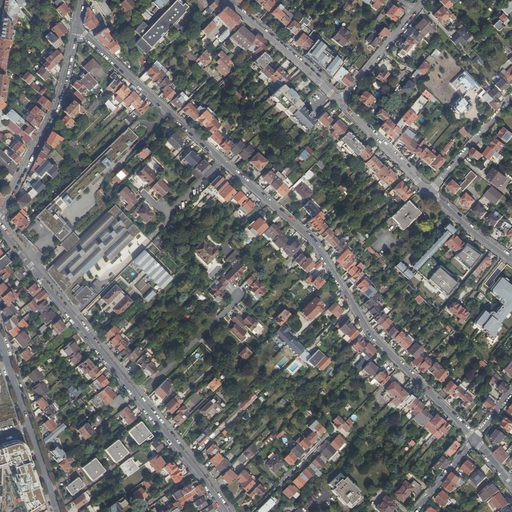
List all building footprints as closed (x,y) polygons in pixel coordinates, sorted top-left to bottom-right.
[(4,0),(4,4),(7,5),(15,14),(20,9),(18,7),(12,0),(4,0)] [(102,0),(95,0),(95,1),(106,18),(111,14),(102,0)] [(127,13),(134,6),(127,0),(124,0),(122,3),(120,4),(125,9),(124,10),(126,13),(127,13)] [(188,7),(180,0),(176,0),(149,28),(142,22),(134,30),(141,37),(135,43),(145,53),(148,51),(147,50),(160,37),(159,36),(162,33),(164,35),(186,13),(184,11),(188,7)] [(221,4),(216,0),(214,2),(211,5),(209,7),(210,8),(206,11),(210,15),(214,10),(221,4)] [(251,13),(254,15),(257,11),(267,0),(254,0),(255,0),(259,4),(251,13)] [(265,9),(267,11),(274,3),(271,0),(270,1),(268,0),(267,0),(257,11),(260,14),(265,9)] [(371,0),(371,1),(369,4),(376,9),(382,1),(381,0),(371,0)] [(446,0),(439,0),(438,1),(445,8),(446,9),(451,4),(446,0)] [(504,13),(506,15),(511,10),(511,9),(511,0),(509,0),(505,4),(500,8),(503,12),(504,13)] [(62,17),(70,10),(63,2),(61,5),(60,4),(58,5),(59,6),(55,9),(62,17)] [(346,2),(342,7),(346,10),(348,8),(350,9),(352,6),(346,2)] [(4,4),(3,11),(6,11),(10,16),(12,14),(14,18),(17,16),(15,14),(7,5),(4,4)] [(225,7),(221,4),(214,10),(215,11),(213,13),(214,13),(212,15),(215,17),(225,7)] [(271,13),(279,21),(284,15),(288,12),(279,4),(271,13)] [(400,12),(392,6),(385,14),(393,21),(396,17),(396,16),(400,12)] [(94,28),(98,34),(108,26),(104,21),(99,24),(88,8),(87,7),(83,25),(90,30),(94,28)] [(238,18),(225,7),(215,17),(212,19),(215,22),(218,19),(218,20),(218,21),(219,22),(220,21),(227,29),(238,18)] [(446,9),(445,8),(444,10),(441,7),(432,16),(440,24),(444,20),(445,20),(447,19),(446,18),(448,16),(451,20),(454,17),(446,9)] [(3,11),(2,18),(5,18),(9,23),(11,21),(14,25),(16,23),(10,16),(6,11),(3,11)] [(141,15),(148,20),(151,17),(145,11),(141,15)] [(129,25),(134,20),(127,13),(126,13),(122,18),(129,25)] [(279,21),(284,26),(291,18),(287,14),(285,16),(284,15),(279,21)] [(508,21),(502,14),(498,17),(496,19),(498,20),(492,25),(498,31),(501,27),(502,27),(503,26),(503,25),(508,21)] [(303,23),(306,26),(310,22),(303,16),(302,17),(302,19),(301,20),(303,22),(303,23)] [(2,18),(0,28),(0,38),(9,40),(11,40),(12,41),(13,40),(14,40),(14,39),(14,38),(14,37),(13,37),(13,36),(13,35),(12,34),(13,30),(11,27),(9,27),(9,25),(12,25),(9,23),(5,18),(2,18)] [(244,23),(238,18),(227,29),(218,38),(221,41),(229,34),(229,32),(231,30),(234,30),(235,32),(241,25),(244,23)] [(413,29),(414,30),(421,37),(427,31),(429,33),(434,29),(423,18),(413,29)] [(69,31),(70,26),(63,19),(60,22),(69,31)] [(266,25),(270,29),(275,23),(271,20),(266,25)] [(286,42),(289,45),(306,26),(303,23),(303,22),(301,20),(297,24),(293,20),(292,21),(291,20),(287,25),(288,26),(286,28),(294,35),(291,38),(289,40),(286,42)] [(213,23),(211,21),(207,25),(203,29),(201,31),(206,35),(215,26),(213,23)] [(67,31),(59,22),(51,29),(58,38),(67,31)] [(469,41),(473,37),(460,24),(457,27),(460,30),(453,36),(458,41),(461,39),(462,38),(464,41),(466,39),(468,42),(469,41)] [(248,32),(241,25),(235,32),(228,38),(242,52),(247,47),(249,45),(253,39),(254,38),(251,34),(248,37),(245,35),(248,32)] [(94,37),(104,46),(106,45),(111,41),(105,33),(107,32),(106,30),(109,28),(108,26),(98,34),(94,37)] [(114,31),(117,38),(117,37),(122,32),(117,27),(114,31)] [(341,47),(351,35),(350,35),(351,33),(347,30),(346,31),(341,27),(331,39),(341,47)] [(22,36),(14,28),(14,30),(21,37),(22,36)] [(387,37),(390,33),(382,28),(377,35),(378,36),(376,38),(379,41),(384,34),(387,37)] [(414,30),(406,39),(414,45),(421,37),(414,30)] [(55,49),(60,44),(50,32),(44,37),(55,49)] [(295,42),(300,46),(307,37),(302,33),(295,42)] [(265,40),(257,34),(254,38),(253,39),(249,45),(247,47),(253,53),(262,44),(265,40)] [(369,44),(375,37),(370,34),(365,40),(369,44)] [(458,41),(453,36),(450,39),(455,45),(458,41)] [(307,37),(300,46),(305,51),(312,42),(307,37)] [(379,47),(382,43),(379,41),(376,38),(375,37),(369,44),(369,45),(373,48),(376,44),(379,47)] [(0,62),(3,63),(5,64),(7,66),(8,65),(6,62),(9,40),(0,38),(0,62)] [(317,39),(305,54),(330,78),(333,75),(341,64),(342,63),(317,39)] [(411,46),(416,50),(418,48),(414,45),(406,39),(402,44),(404,45),(403,47),(399,52),(403,55),(404,54),(411,46)] [(111,41),(106,45),(112,53),(114,52),(115,54),(118,52),(117,50),(119,49),(116,44),(115,42),(114,43),(112,40),(111,41)] [(267,48),(262,44),(253,53),(251,55),(255,59),(264,51),(267,48)] [(411,46),(404,54),(409,58),(416,50),(411,46)] [(435,59),(440,53),(435,49),(430,56),(435,59)] [(56,63),(62,57),(56,50),(50,55),(56,63)] [(228,59),(219,50),(216,54),(219,57),(214,61),(217,64),(214,66),(223,75),(227,72),(224,69),(228,65),(225,61),(228,59)] [(272,59),(264,51),(255,59),(254,61),(249,65),(257,73),(258,72),(266,64),(272,59)] [(188,55),(195,61),(197,59),(190,53),(188,55)] [(203,53),(198,58),(205,65),(210,60),(208,58),(203,53)] [(59,71),(60,67),(56,63),(50,55),(44,59),(46,61),(52,67),(54,65),(59,71)] [(422,75),(435,59),(430,56),(428,55),(416,70),(417,71),(422,75)] [(471,62),(472,64),(480,58),(478,56),(475,59),(474,59),(471,62)] [(92,59),(83,68),(85,70),(87,73),(88,74),(91,77),(100,69),(92,59)] [(54,75),(57,72),(52,67),(46,61),(41,66),(47,71),(49,70),(54,75)] [(161,71),(154,64),(152,66),(159,72),(161,71)] [(274,72),(266,64),(258,72),(260,74),(258,76),(264,82),(268,77),(274,72)] [(333,75),(339,81),(347,72),(342,68),(343,66),(341,64),(333,75)] [(80,65),(75,69),(80,74),(85,70),(83,68),(80,65)] [(43,80),(49,73),(47,71),(41,66),(35,73),(43,80)] [(148,76),(152,80),(159,72),(152,66),(146,72),(148,75),(148,76)] [(347,87),(359,72),(352,66),(349,69),(347,72),(339,81),(347,87)] [(284,72),(278,67),(274,72),(268,77),(274,82),(275,81),(284,72)] [(152,80),(157,85),(159,84),(165,77),(166,77),(169,73),(173,70),(171,68),(165,74),(161,70),(161,71),(159,72),(152,80)] [(379,72),(375,77),(381,82),(389,74),(384,70),(381,74),(379,72)] [(465,70),(450,83),(455,89),(460,84),(466,91),(472,85),(476,89),(479,85),(465,70)] [(40,95),(41,95),(46,89),(45,87),(43,89),(42,89),(32,81),(32,80),(34,78),(27,71),(21,78),(29,85),(40,95)] [(115,78),(117,75),(113,72),(109,76),(113,80),(115,78)] [(285,73),(284,72),(275,81),(275,82),(280,86),(282,85),(290,77),(285,73)] [(511,78),(506,72),(503,76),(508,81),(511,78)] [(508,81),(503,76),(500,73),(497,76),(501,80),(507,86),(510,83),(508,81)] [(83,80),(79,83),(85,89),(86,90),(91,86),(94,89),(98,85),(95,81),(91,77),(88,74),(85,77),(85,76),(82,74),(79,76),(82,79),(83,80)] [(161,86),(160,87),(163,91),(171,83),(165,77),(159,84),(161,86)] [(126,80),(123,78),(119,82),(117,80),(115,78),(113,80),(106,87),(109,89),(110,87),(114,90),(118,85),(120,87),(122,85),(126,80)] [(74,84),(72,86),(76,91),(80,94),(85,89),(79,83),(79,82),(77,80),(73,83),(74,84)] [(504,90),(508,87),(507,86),(501,80),(494,85),(500,91),(502,89),(504,90)] [(407,94),(413,85),(408,81),(401,89),(407,94)] [(238,92),(230,84),(228,87),(235,95),(238,92)] [(129,95),(132,92),(135,88),(131,85),(128,88),(126,86),(125,87),(122,85),(120,87),(114,92),(117,95),(116,97),(120,100),(123,98),(127,93),(129,95)] [(282,85),(280,86),(270,97),(276,103),(288,91),(286,89),(282,85)] [(482,97),(484,100),(489,96),(487,94),(479,85),(476,89),(483,96),(482,97)] [(169,86),(162,93),(165,97),(166,98),(169,101),(176,94),(172,90),(170,88),(171,87),(169,86)] [(497,98),(500,95),(494,88),(487,94),(489,96),(494,101),(497,98)] [(432,96),(425,90),(422,93),(429,100),(432,96)] [(74,100),(73,101),(81,109),(83,107),(81,105),(86,100),(80,94),(76,91),(70,97),(74,100)] [(291,94),(288,91),(276,103),(279,106),(291,94)] [(369,105),(372,108),(377,101),(364,91),(364,92),(362,92),(361,93),(361,94),(360,96),(359,96),(358,97),(358,98),(358,99),(359,100),(359,101),(360,102),(361,102),(364,104),(364,105),(365,106),(366,106),(367,107),(369,105)] [(130,104),(137,97),(132,92),(129,95),(124,99),(122,101),(127,106),(130,104)] [(172,101),(178,108),(187,98),(181,92),(172,101)] [(245,101),(238,92),(235,95),(243,103),(245,101)] [(295,98),(291,94),(279,106),(289,116),(290,116),(300,106),(301,105),(302,105),(295,98)] [(48,110),(51,104),(41,95),(40,95),(38,97),(40,99),(37,101),(48,110)] [(387,134),(392,139),(400,131),(398,129),(403,123),(405,124),(408,127),(416,116),(428,101),(421,95),(408,109),(406,111),(402,116),(394,126),(387,134)] [(494,110),(498,106),(494,101),(489,96),(484,100),(485,101),(484,101),(487,105),(488,106),(489,105),(494,110)] [(135,109),(143,102),(137,97),(130,104),(135,109)] [(466,102),(461,97),(455,103),(456,104),(453,108),(459,114),(464,109),(465,110),(470,105),(470,104),(471,103),(471,102),(470,100),(468,100),(467,101),(466,102)] [(104,103),(112,111),(116,108),(108,100),(104,103)] [(250,105),(245,100),(245,101),(243,103),(242,104),(247,108),(250,105)] [(72,101),(63,111),(66,114),(69,117),(72,114),(72,115),(77,110),(77,111),(80,114),(83,111),(81,109),(73,101),(72,101)] [(133,111),(139,116),(147,108),(145,106),(146,105),(143,102),(135,109),(133,111)] [(187,113),(189,116),(195,109),(189,103),(182,110),(186,114),(187,113)] [(131,113),(133,111),(135,109),(130,104),(127,106),(125,108),(131,113)] [(30,113),(38,120),(41,117),(40,115),(42,113),(33,105),(31,105),(27,110),(30,113)] [(308,113),(301,105),(300,106),(309,115),(312,112),(311,111),(310,112),(309,112),(308,113)] [(309,112),(302,105),(301,105),(308,113),(309,112)] [(313,113),(312,112),(309,115),(300,106),(290,116),(306,131),(315,122),(312,118),(311,117),(312,116),(313,114),(313,113)] [(196,118),(204,126),(212,118),(209,115),(212,112),(207,107),(204,110),(203,111),(201,114),(196,118)] [(11,109),(5,116),(14,124),(19,118),(21,120),(20,121),(23,124),(24,123),(27,126),(23,132),(31,139),(32,140),(36,132),(31,127),(11,109)] [(189,116),(194,120),(196,118),(201,114),(196,109),(195,109),(189,116)] [(375,115),(384,122),(387,117),(389,116),(380,109),(375,115)] [(0,143),(2,141),(4,135),(1,133),(0,135),(0,119),(0,120),(6,121),(4,124),(15,134),(19,134),(23,137),(21,139),(27,144),(31,139),(23,132),(14,124),(5,116),(0,111),(0,143)] [(332,120),(324,112),(317,119),(325,127),(332,120)] [(36,124),(39,121),(38,120),(30,113),(25,119),(32,126),(35,123),(36,124)] [(67,127),(73,121),(69,117),(66,114),(60,121),(67,127)] [(306,131),(290,116),(289,116),(289,117),(304,132),(306,131)] [(377,130),(384,137),(387,134),(394,126),(388,121),(390,119),(387,117),(384,122),(377,130)] [(205,127),(212,134),(216,129),(220,126),(212,118),(204,126),(202,128),(203,129),(205,127)] [(338,141),(339,140),(347,132),(344,130),(345,129),(347,127),(339,119),(331,127),(334,130),(331,134),(338,141)] [(470,139),(472,136),(463,126),(460,129),(470,139)] [(511,133),(504,127),(498,135),(507,142),(511,137),(511,138),(511,133)] [(127,128),(35,217),(39,221),(40,221),(42,223),(41,224),(49,233),(48,233),(49,233),(50,232),(53,235),(64,224),(65,223),(62,221),(59,218),(61,216),(59,215),(62,213),(60,210),(66,205),(67,207),(72,202),(70,200),(104,167),(106,169),(111,164),(109,162),(135,137),(127,128)] [(328,131),(326,128),(320,134),(323,137),(328,131)] [(209,137),(214,141),(220,135),(223,132),(222,131),(219,134),(216,131),(217,130),(216,129),(212,134),(209,137)] [(51,131),(45,143),(50,146),(54,149),(55,147),(53,146),(57,139),(60,141),(62,139),(51,131)] [(358,154),(364,148),(358,142),(359,141),(356,137),(354,138),(351,135),(347,131),(347,132),(339,140),(343,144),(342,145),(341,146),(349,154),(350,153),(351,152),(355,156),(358,154)] [(398,140),(405,145),(411,139),(408,137),(410,135),(411,134),(408,132),(405,135),(403,133),(398,140)] [(176,136),(173,133),(162,144),(172,153),(182,143),(179,140),(176,136)] [(214,141),(219,146),(226,139),(225,138),(224,139),(220,135),(214,141)] [(72,138),(72,137),(68,141),(74,147),(77,142),(72,138)] [(496,138),(490,146),(499,153),(505,145),(496,138)] [(225,152),(229,149),(235,143),(231,140),(230,141),(230,142),(227,139),(226,139),(219,146),(225,152)] [(236,155),(238,153),(245,146),(238,139),(235,143),(229,149),(236,155)] [(412,153),(413,152),(420,144),(419,143),(417,145),(416,143),(411,139),(405,145),(404,147),(412,153)] [(413,152),(421,159),(428,151),(424,148),(422,151),(420,149),(426,143),(423,140),(420,144),(413,152)] [(17,155),(25,147),(18,141),(11,149),(11,150),(17,155)] [(45,143),(40,151),(45,154),(50,146),(45,143)] [(238,153),(245,160),(254,151),(247,144),(245,146),(238,153)] [(435,157),(428,165),(435,171),(444,160),(441,157),(450,147),(447,144),(435,157)] [(372,152),(366,146),(364,148),(358,154),(364,160),(372,152)] [(483,155),(488,159),(490,160),(494,155),(498,158),(501,154),(499,153),(490,146),(483,155)] [(149,152),(144,147),(136,154),(138,156),(140,155),(142,158),(149,152)] [(471,152),(473,154),(479,159),(483,155),(474,148),(471,152)] [(0,165),(5,170),(13,161),(8,156),(0,149),(0,165)] [(54,149),(49,154),(63,169),(68,164),(54,149)] [(305,149),(299,155),(305,160),(310,155),(309,153),(305,149)] [(15,164),(20,159),(17,155),(11,150),(10,151),(13,154),(12,155),(10,154),(8,156),(13,161),(15,164)] [(189,170),(199,159),(196,156),(197,155),(195,153),(194,153),(191,150),(180,162),(189,170)] [(35,162),(40,165),(48,156),(47,156),(45,154),(40,151),(35,162)] [(421,159),(428,165),(435,157),(428,151),(421,159)] [(259,171),(267,161),(257,152),(249,161),(259,171)] [(377,161),(372,155),(364,163),(369,168),(377,161)] [(322,168),(325,165),(319,159),(317,162),(322,168)] [(191,171),(198,177),(209,167),(202,160),(201,160),(202,161),(191,171)] [(13,177),(18,166),(15,164),(13,161),(5,170),(7,172),(13,177)] [(373,174),(382,166),(377,161),(369,168),(373,174)] [(30,170),(34,172),(40,165),(35,162),(30,170)] [(148,184),(156,176),(145,165),(137,173),(138,174),(136,175),(140,179),(141,177),(148,184)] [(381,180),(390,171),(386,167),(384,168),(382,166),(373,174),(376,176),(377,176),(381,180)] [(506,172),(501,169),(499,171),(494,168),(487,177),(499,187),(506,177),(503,175),(506,172)] [(121,169),(112,178),(114,181),(115,180),(118,183),(127,174),(121,169)] [(313,175),(309,170),(292,186),(295,189),(305,200),(312,193),(302,183),(306,179),(309,179),(313,175)] [(462,188),(461,189),(463,192),(478,175),(472,170),(465,178),(467,179),(461,185),(460,186),(462,188)] [(268,183),(275,176),(270,171),(262,178),(268,183)] [(396,177),(390,171),(381,180),(384,183),(386,182),(388,184),(396,177)] [(6,179),(10,182),(13,177),(7,172),(3,177),(6,179)] [(136,180),(138,178),(136,176),(133,174),(127,180),(136,189),(141,184),(136,180)] [(273,188),(275,190),(282,183),(283,182),(285,179),(280,174),(268,187),(271,190),(273,188)] [(218,176),(204,189),(209,194),(222,180),(218,176)] [(450,176),(444,183),(456,194),(461,189),(462,188),(460,186),(450,176)] [(480,179),(478,177),(472,182),(475,185),(480,179)] [(162,196),(169,189),(162,183),(163,182),(160,179),(151,187),(154,190),(155,189),(158,192),(162,196)] [(37,194),(44,186),(38,180),(30,187),(37,194)] [(227,184),(222,180),(209,194),(213,198),(227,184)] [(396,196),(406,187),(400,181),(391,189),(396,194),(395,195),(396,196)] [(275,190),(282,197),(289,190),(287,188),(288,187),(287,186),(286,187),(282,183),(275,190)] [(125,186),(118,193),(128,204),(125,207),(128,210),(137,201),(134,198),(135,197),(132,194),(132,193),(129,189),(128,190),(125,186)] [(226,202),(235,193),(228,186),(219,195),(226,202)] [(492,186),(484,196),(496,206),(501,200),(504,195),(492,186)] [(411,193),(406,187),(396,196),(393,199),(396,202),(399,199),(399,198),(400,198),(403,201),(411,193)] [(17,202),(23,207),(31,200),(29,198),(31,195),(27,191),(24,194),(17,202)] [(240,205),(246,199),(239,191),(232,198),(230,200),(234,204),(236,202),(240,205)] [(475,201),(467,193),(461,200),(469,207),(475,201)] [(504,195),(501,200),(502,201),(504,200),(509,204),(511,201),(504,195)] [(254,206),(246,199),(240,205),(237,208),(238,210),(237,211),(237,212),(240,215),(241,214),(242,215),(243,214),(244,213),(246,214),(254,206)] [(319,212),(309,200),(302,207),(305,210),(305,211),(308,215),(309,214),(312,218),(315,215),(319,212)] [(419,213),(407,200),(384,223),(388,227),(393,222),(401,230),(408,224),(407,223),(412,219),(413,219),(419,213)] [(143,207),(140,204),(131,213),(134,216),(137,213),(146,222),(153,215),(150,212),(150,211),(148,208),(147,209),(144,205),(143,207)] [(474,211),(474,212),(481,219),(488,212),(480,205),(474,211)] [(115,206),(108,212),(132,238),(139,231),(115,206)] [(18,212),(10,220),(15,225),(16,224),(24,216),(23,215),(22,216),(18,212)] [(67,252),(53,266),(72,284),(80,277),(83,273),(80,270),(96,254),(100,257),(104,253),(107,256),(110,259),(132,238),(108,212),(79,240),(67,252)] [(487,220),(495,227),(503,217),(501,216),(499,219),(492,213),(487,220)] [(17,226),(21,230),(31,220),(26,215),(24,216),(16,224),(17,226)] [(312,218),(307,222),(310,226),(311,226),(319,219),(315,215),(312,218)] [(322,216),(319,219),(311,226),(315,230),(323,223),(321,221),(324,218),(322,216)] [(254,223),(252,221),(248,225),(250,227),(248,229),(255,236),(257,234),(258,234),(266,227),(258,219),(254,223)] [(506,234),(508,236),(511,230),(510,229),(511,226),(511,225),(507,222),(506,222),(504,225),(501,222),(498,226),(497,228),(506,235),(506,234)] [(318,233),(315,235),(316,236),(319,234),(326,228),(326,227),(323,223),(315,230),(318,233)] [(428,258),(455,230),(448,223),(443,228),(445,230),(411,266),(413,269),(415,270),(411,274),(409,272),(398,262),(393,267),(407,280),(409,279),(416,271),(427,260),(428,258)] [(64,224),(53,235),(61,243),(71,233),(72,233),(64,224)] [(274,227),(272,224),(261,235),(269,242),(274,237),(280,232),(278,230),(279,228),(276,225),(274,227)] [(385,230),(381,226),(366,240),(365,241),(369,246),(385,230)] [(326,229),(320,235),(325,240),(331,234),(332,233),(327,228),(326,229)] [(290,237),(283,229),(280,232),(274,237),(282,245),(285,243),(290,237)] [(359,232),(354,237),(357,240),(358,238),(360,240),(359,241),(360,243),(362,241),(364,239),(359,232)] [(71,233),(61,243),(60,245),(67,252),(79,240),(75,235),(74,236),(71,233)] [(331,234),(325,240),(332,248),(340,240),(337,237),(335,239),(331,234)] [(445,243),(455,253),(463,244),(452,235),(445,243)] [(291,237),(290,237),(285,243),(287,245),(285,248),(292,255),(296,250),(300,247),(296,242),(295,243),(293,241),(293,240),(291,237)] [(340,240),(332,248),(334,250),(337,253),(345,246),(342,243),(345,240),(342,238),(340,240)] [(199,262),(214,248),(205,239),(192,252),(195,255),(195,257),(199,262)] [(156,246),(151,242),(129,265),(141,276),(131,286),(138,293),(148,283),(157,293),(180,269),(156,246)] [(453,258),(468,270),(481,255),(465,244),(462,247),(453,258)] [(218,252),(214,248),(199,262),(205,268),(208,265),(207,264),(218,252)] [(226,259),(231,264),(239,256),(240,256),(234,250),(226,259)] [(299,253),(296,250),(292,255),(286,260),(283,263),(285,265),(288,262),(292,259),(293,259),(299,253)] [(335,260),(339,263),(339,264),(350,254),(350,253),(346,250),(335,260)] [(96,254),(80,270),(83,273),(100,257),(96,254)] [(299,266),(305,259),(300,254),(293,260),(297,264),(290,271),(291,273),(299,266)] [(350,254),(339,264),(342,267),(353,256),(350,254)] [(0,258),(0,270),(6,265),(10,262),(8,259),(7,260),(4,256),(0,258)] [(342,267),(346,271),(352,265),(354,264),(352,261),(353,259),(354,257),(353,256),(342,267)] [(489,260),(485,257),(472,273),(476,276),(479,272),(478,271),(480,269),(481,270),(489,260)] [(313,265),(306,258),(305,259),(299,266),(305,272),(313,265)] [(401,261),(408,267),(410,264),(404,258),(401,261)] [(315,269),(321,264),(319,260),(313,266),(315,269)] [(427,260),(416,271),(441,294),(442,293),(447,296),(457,284),(453,281),(447,276),(441,271),(434,265),(427,260)] [(352,265),(346,271),(351,276),(359,269),(363,265),(360,262),(354,268),(352,265)] [(231,279),(244,267),(239,263),(224,279),(223,278),(218,283),(219,283),(215,287),(214,286),(211,289),(212,290),(209,293),(213,298),(231,279)] [(0,270),(0,273),(4,279),(12,272),(6,265),(0,270)] [(72,284),(53,266),(51,268),(48,270),(48,273),(74,305),(77,305),(78,303),(81,306),(95,292),(80,277),(72,284)] [(20,267),(13,273),(19,280),(27,274),(20,267)] [(245,268),(244,267),(231,279),(213,298),(214,299),(213,299),(216,302),(221,298),(220,297),(224,294),(222,291),(224,288),(228,283),(229,284),(236,277),(240,273),(245,268)] [(359,269),(351,276),(352,277),(351,278),(349,280),(352,284),(361,275),(362,274),(360,272),(361,271),(359,269)] [(310,275),(305,279),(310,284),(311,283),(316,289),(324,282),(320,278),(319,279),(317,277),(314,279),(310,275)] [(361,275),(352,284),(362,293),(369,285),(362,279),(363,278),(361,275)] [(259,284),(251,276),(246,282),(253,289),(250,291),(253,294),(261,285),(260,283),(259,284)] [(362,279),(369,285),(372,283),(365,276),(363,278),(362,279)] [(511,285),(510,284),(510,285),(500,277),(490,289),(491,290),(497,295),(496,296),(500,299),(499,300),(499,302),(501,304),(499,306),(496,311),(494,313),(491,311),(490,310),(489,311),(487,313),(483,310),(474,321),(474,322),(478,325),(479,324),(481,325),(480,327),(483,330),(488,334),(491,337),(494,333),(495,332),(494,331),(500,324),(499,322),(503,317),(507,312),(506,311),(510,306),(511,308),(511,307),(511,285)] [(489,277),(484,284),(490,288),(495,281),(489,277)] [(8,278),(0,284),(0,296),(1,298),(1,297),(9,291),(3,284),(9,279),(8,278)] [(33,284),(36,282),(33,278),(26,284),(29,287),(33,284)] [(95,288),(100,283),(96,279),(91,284),(95,288)] [(14,298),(15,299),(19,296),(26,290),(29,287),(26,284),(18,291),(19,291),(16,294),(12,288),(11,289),(12,290),(9,292),(14,298)] [(32,296),(39,290),(35,286),(33,284),(29,287),(26,290),(32,296)] [(101,298),(107,304),(121,290),(115,285),(101,298)] [(261,285),(253,294),(254,296),(257,300),(266,292),(262,288),(263,287),(261,285)] [(369,285),(362,293),(365,296),(361,300),(363,303),(374,292),(375,291),(369,285)] [(1,297),(1,298),(4,301),(3,302),(6,306),(8,305),(10,303),(9,302),(14,298),(9,292),(12,290),(11,289),(9,291),(1,297)] [(147,303),(156,294),(152,289),(143,298),(147,303)] [(112,309),(115,312),(129,299),(126,295),(125,296),(120,291),(121,290),(107,304),(105,306),(110,311),(112,309)] [(43,300),(48,296),(43,291),(36,297),(40,303),(43,300)] [(374,292),(363,303),(367,307),(367,306),(370,309),(376,303),(381,298),(377,295),(374,292)] [(210,301),(203,295),(200,298),(206,304),(210,301)] [(315,297),(300,312),(308,320),(318,311),(319,312),(323,309),(319,305),(321,304),(315,297)] [(129,299),(115,312),(118,315),(132,301),(129,299)] [(454,314),(460,307),(456,303),(456,304),(450,299),(443,309),(453,316),(454,314)] [(29,313),(22,319),(26,323),(27,322),(26,320),(38,309),(41,312),(42,313),(48,308),(49,307),(43,300),(40,303),(37,306),(29,313)] [(29,313),(37,306),(32,300),(24,307),(29,313)] [(338,307),(334,303),(327,309),(331,314),(332,313),(338,307)] [(369,310),(368,311),(374,317),(380,311),(377,308),(379,305),(376,303),(370,309),(369,310)] [(8,319),(4,323),(7,332),(8,331),(19,321),(18,320),(17,321),(14,318),(15,317),(13,314),(15,313),(8,305),(6,306),(1,311),(8,319)] [(343,312),(338,307),(332,313),(337,318),(343,312)] [(464,310),(460,307),(454,314),(462,320),(467,314),(468,313),(464,310)] [(55,316),(48,308),(42,313),(39,316),(46,324),(55,316)] [(283,310),(274,319),(276,321),(276,322),(279,325),(290,315),(286,311),(285,312),(283,310)] [(375,323),(371,326),(373,330),(379,325),(386,317),(380,311),(374,317),(373,319),(376,322),(376,323),(375,323)] [(28,325),(31,323),(39,316),(42,313),(41,312),(27,324),(28,325)] [(462,324),(469,316),(467,314),(462,320),(454,314),(453,316),(452,317),(462,324)] [(233,327),(232,328),(233,330),(243,320),(238,315),(235,318),(234,317),(231,320),(235,324),(233,325),(234,326),(235,327),(233,328),(233,327)] [(122,316),(118,320),(124,326),(128,322),(122,316)] [(243,321),(243,320),(233,330),(231,332),(241,343),(246,338),(243,336),(247,332),(244,329),(245,328),(244,327),(245,326),(251,332),(259,324),(253,318),(251,320),(248,317),(243,321)] [(386,317),(379,325),(384,330),(389,324),(391,322),(386,317)] [(346,321),(343,318),(335,325),(338,328),(346,321)] [(19,321),(8,331),(14,338),(22,330),(28,325),(27,324),(26,323),(22,319),(19,321)] [(351,322),(348,319),(346,321),(338,328),(336,331),(342,337),(345,334),(352,327),(349,325),(351,322)] [(66,328),(71,325),(68,322),(64,325),(59,320),(52,325),(59,332),(65,327),(66,328)] [(104,334),(110,340),(119,331),(120,330),(124,326),(118,320),(104,334)] [(482,331),(483,330),(480,327),(481,325),(479,324),(478,325),(474,322),(473,324),(482,331)] [(293,338),(287,333),(290,330),(284,324),(274,335),(285,346),(293,338)] [(389,324),(384,330),(392,338),(398,333),(396,331),(389,324)] [(357,333),(352,327),(345,334),(351,340),(357,333)] [(22,330),(14,338),(23,348),(31,341),(22,330)] [(109,341),(114,346),(121,339),(124,336),(122,334),(119,331),(110,340),(109,341)] [(398,333),(392,338),(398,344),(406,337),(400,331),(398,333)] [(357,339),(355,337),(350,342),(352,344),(351,346),(357,352),(360,350),(365,345),(358,338),(357,339)] [(401,347),(396,352),(398,355),(404,349),(409,345),(411,342),(406,337),(398,344),(401,347)] [(14,338),(13,338),(22,349),(23,348),(14,338)] [(114,346),(120,352),(125,346),(127,345),(121,339),(114,346)] [(76,351),(79,348),(72,341),(63,349),(69,357),(76,351)] [(244,345),(241,343),(234,349),(239,354),(246,347),(244,346),(244,345)] [(367,343),(365,345),(360,350),(365,355),(360,361),(362,364),(375,351),(367,343)] [(409,345),(404,349),(414,359),(418,355),(422,351),(415,343),(411,347),(409,345)] [(120,356),(123,359),(126,356),(131,352),(125,346),(120,352),(118,353),(120,356)] [(273,354),(278,349),(276,346),(270,351),(273,354)] [(126,356),(132,361),(141,352),(136,347),(131,352),(126,356)] [(251,353),(246,347),(239,354),(242,358),(243,357),(245,359),(251,353)] [(32,355),(26,348),(19,354),(25,361),(32,355)] [(305,362),(311,356),(305,350),(298,356),(305,362)] [(305,362),(311,369),(316,364),(324,356),(317,350),(311,356),(305,362)] [(471,352),(470,353),(479,362),(481,359),(482,359),(473,350),(471,352)] [(82,358),(76,351),(69,357),(68,357),(74,364),(82,358)] [(135,362),(142,368),(152,358),(146,352),(142,356),(142,355),(135,362)] [(414,359),(411,362),(417,367),(418,366),(423,360),(418,355),(414,359)] [(324,356),(316,364),(321,370),(329,362),(324,356)] [(142,368),(150,376),(152,374),(155,371),(157,369),(152,364),(156,361),(153,357),(152,358),(142,368)] [(511,361),(511,357),(502,369),(509,375),(511,370),(511,363),(511,362),(511,361)] [(84,374),(86,373),(94,366),(87,358),(77,366),(84,374)] [(481,359),(479,362),(486,369),(487,368),(488,367),(481,359)] [(419,369),(422,373),(429,366),(423,360),(418,366),(420,368),(419,369)] [(370,376),(377,369),(372,365),(369,362),(362,369),(370,376)] [(433,375),(440,367),(434,362),(427,370),(433,375)] [(102,374),(107,370),(104,367),(99,371),(97,368),(96,368),(94,366),(86,373),(92,379),(100,372),(102,374)] [(493,375),(496,373),(489,366),(488,367),(487,368),(493,375)] [(35,369),(26,376),(35,385),(40,381),(43,378),(35,369)] [(441,369),(434,376),(439,382),(448,372),(445,369),(443,371),(441,369)] [(381,385),(388,377),(384,374),(383,375),(380,372),(377,375),(374,372),(370,377),(372,379),(371,380),(373,383),(376,381),(381,385)] [(493,375),(493,376),(496,379),(500,383),(498,386),(497,388),(496,388),(499,391),(500,392),(503,394),(509,387),(502,381),(503,380),(496,373),(493,375)] [(450,374),(442,383),(445,386),(443,388),(450,394),(456,387),(449,381),(453,377),(450,374)] [(108,382),(101,375),(96,379),(98,381),(97,382),(98,383),(99,383),(102,386),(103,387),(108,382)] [(214,378),(207,385),(211,388),(210,389),(212,391),(219,384),(214,378)] [(98,381),(96,379),(93,381),(94,382),(99,388),(102,386),(99,383),(98,383),(97,382),(98,381)] [(35,385),(32,388),(39,397),(40,397),(48,390),(40,381),(35,385)] [(393,398),(401,389),(393,381),(385,390),(393,398)] [(160,385),(153,391),(160,399),(167,392),(160,385)] [(68,388),(68,389),(75,397),(81,391),(79,389),(76,392),(75,391),(76,391),(73,388),(71,386),(68,388)] [(108,403),(116,397),(107,386),(102,390),(95,395),(90,400),(98,411),(108,403)] [(100,387),(93,393),(95,395),(102,390),(100,387)] [(450,394),(447,397),(451,400),(456,395),(460,399),(464,393),(456,387),(450,394)] [(407,395),(401,389),(393,398),(399,403),(407,395)] [(464,393),(460,399),(463,402),(460,404),(464,408),(474,397),(467,390),(464,393)] [(125,402),(119,394),(116,397),(108,403),(115,410),(125,402)] [(408,396),(407,395),(399,403),(404,408),(405,407),(413,397),(410,394),(408,396)] [(489,395),(482,403),(486,407),(485,408),(489,412),(497,401),(489,395)] [(215,396),(200,411),(204,415),(213,407),(214,408),(218,412),(218,413),(226,406),(225,405),(215,396)] [(39,397),(35,401),(42,410),(48,406),(40,397),(39,397)] [(418,402),(413,397),(405,407),(407,408),(408,407),(411,410),(418,402)] [(178,402),(173,398),(171,399),(165,406),(171,413),(172,412),(178,406),(176,404),(178,402)] [(289,405),(282,398),(280,401),(286,407),(289,405)] [(286,408),(280,401),(278,403),(285,409),(286,408)] [(423,406),(418,402),(411,410),(410,410),(413,413),(412,414),(414,416),(420,409),(423,406)] [(48,406),(42,410),(45,414),(44,415),(48,419),(52,415),(56,412),(49,405),(48,406)] [(122,418),(131,412),(126,406),(118,413),(122,418)] [(174,421),(177,425),(189,414),(185,410),(185,409),(182,406),(175,413),(177,415),(173,418),(175,421),(174,421)] [(308,414),(303,408),(300,411),(306,416),(308,414)] [(12,409),(0,411),(0,422),(14,419),(12,409)] [(422,411),(420,409),(414,416),(412,418),(422,427),(424,424),(427,421),(431,417),(426,413),(428,411),(425,409),(422,411)] [(125,426),(135,418),(131,412),(122,418),(120,420),(125,426)] [(436,431),(444,422),(436,414),(429,422),(432,425),(435,428),(434,429),(436,431)] [(48,419),(43,423),(50,430),(55,425),(50,419),(53,417),(52,415),(48,419)] [(337,416),(333,420),(336,424),(335,425),(338,429),(341,427),(345,431),(349,427),(337,416)] [(506,429),(510,432),(511,429),(511,421),(507,418),(502,424),(507,428),(506,429)] [(150,434),(140,421),(128,431),(138,444),(150,434)] [(449,426),(444,422),(436,431),(434,432),(439,437),(449,426)] [(57,427),(61,431),(66,427),(63,423),(57,427)] [(86,423),(77,430),(80,434),(81,433),(85,438),(93,431),(86,423)] [(324,430),(318,423),(315,426),(314,425),(312,427),(313,428),(320,435),(324,430)] [(197,441),(200,445),(214,431),(209,426),(196,439),(197,441)] [(506,436),(496,428),(490,435),(492,437),(490,439),(498,446),(506,436)] [(52,431),(43,439),(45,444),(49,441),(52,438),(56,435),(52,431)] [(306,439),(311,444),(318,437),(313,432),(306,439)] [(423,439),(426,442),(429,438),(433,434),(430,432),(423,439)] [(275,437),(276,436),(273,433),(263,443),(266,446),(268,444),(275,437)] [(344,441),(339,435),(336,438),(336,437),(330,444),(336,450),(344,441)] [(59,450),(60,449),(52,438),(49,441),(54,447),(56,446),(59,450)] [(304,450),(311,444),(306,439),(305,438),(298,444),(304,450)] [(157,452),(163,447),(160,444),(161,443),(158,439),(149,446),(152,450),(154,448),(157,452)] [(127,452),(117,440),(105,449),(114,462),(127,452)] [(13,441),(0,444),(0,466),(11,463),(14,464),(17,474),(15,475),(27,511),(28,511),(44,500),(26,447),(23,443),(19,441),(13,441)] [(458,445),(454,441),(444,452),(449,456),(458,445)] [(256,446),(252,442),(241,454),(246,459),(247,459),(250,456),(251,456),(256,450),(254,448),(256,446)] [(493,453),(503,464),(511,453),(511,443),(511,444),(506,452),(501,446),(493,453)] [(206,451),(212,456),(219,450),(213,444),(206,451)] [(297,458),(304,451),(297,444),(293,448),(290,451),(290,452),(297,458)] [(336,450),(330,444),(320,453),(321,454),(327,460),(336,450)] [(54,447),(50,451),(55,457),(53,458),(57,462),(65,455),(60,449),(59,450),(56,446),(54,447)] [(212,456),(209,460),(214,466),(222,458),(218,454),(220,451),(219,449),(219,450),(212,456)] [(290,465),(297,458),(290,452),(283,459),(290,465)] [(65,455),(57,462),(58,463),(58,464),(64,472),(70,467),(68,464),(71,462),(70,460),(71,459),(67,454),(65,455)] [(160,469),(165,465),(158,454),(149,461),(157,471),(160,469)] [(246,459),(241,454),(236,459),(241,464),(246,459)] [(317,456),(311,463),(317,469),(327,460),(321,454),(318,456),(320,457),(319,458),(317,456)] [(278,467),(282,463),(281,461),(278,459),(275,455),(270,460),(266,464),(273,472),(278,467)] [(442,470),(449,462),(441,456),(432,467),(435,470),(438,467),(442,470)] [(94,457),(81,467),(91,480),(104,470),(94,457)] [(129,458),(120,465),(129,476),(137,469),(129,458)] [(214,467),(221,474),(228,468),(230,465),(223,458),(214,467)] [(476,467),(468,460),(462,468),(469,475),(476,467)] [(150,472),(154,469),(148,461),(144,464),(150,472)] [(160,469),(166,476),(177,468),(173,464),(171,466),(169,462),(165,465),(160,469)] [(317,469),(311,463),(308,466),(314,472),(317,469)] [(480,468),(485,474),(490,469),(485,464),(480,468)] [(308,466),(302,472),(308,478),(314,472),(308,466)] [(174,481),(175,483),(181,479),(178,475),(180,473),(177,468),(166,476),(165,477),(169,483),(173,480),(174,481)] [(220,476),(228,484),(234,479),(236,476),(228,468),(221,474),(220,476)] [(477,486),(487,476),(480,468),(470,478),(477,486)] [(236,476),(234,479),(246,491),(254,483),(250,480),(252,478),(243,469),(236,476)] [(302,472),(292,481),(299,488),(308,478),(302,472)] [(340,473),(328,483),(333,488),(332,489),(338,496),(337,497),(344,504),(346,502),(350,507),(361,497),(357,492),(359,490),(352,483),(351,483),(345,477),(344,478),(340,473)] [(453,473),(449,477),(457,483),(460,479),(453,473)] [(84,485),(78,477),(65,487),(71,495),(84,485)] [(449,477),(443,484),(446,487),(447,488),(450,490),(451,491),(458,484),(457,483),(449,477)] [(193,488),(199,484),(196,480),(180,491),(179,490),(171,495),(175,500),(188,492),(193,488)] [(406,487),(397,497),(403,501),(412,490),(413,490),(418,484),(414,480),(410,486),(405,482),(403,484),(406,487)] [(246,491),(253,498),(256,494),(260,498),(266,492),(255,482),(254,483),(246,491)] [(499,490),(492,483),(476,497),(479,500),(487,493),(489,495),(487,496),(491,500),(498,494),(496,492),(499,490)] [(198,497),(205,492),(199,484),(193,488),(198,497)] [(394,494),(397,497),(406,487),(403,484),(394,494)] [(422,487),(418,484),(413,490),(417,493),(422,487)] [(297,490),(294,487),(292,488),(289,485),(283,491),(289,497),(292,495),(296,491),(297,490)] [(133,494),(139,501),(147,495),(141,488),(133,494)] [(193,500),(198,497),(193,488),(188,492),(193,500)] [(447,495),(448,494),(443,491),(436,500),(444,507),(450,501),(449,499),(450,497),(447,495)] [(181,508),(193,500),(188,492),(175,500),(176,501),(180,508),(181,508)] [(507,505),(509,504),(500,493),(491,500),(500,511),(507,505)] [(81,494),(72,501),(73,502),(72,502),(74,505),(75,504),(77,507),(86,501),(81,494)] [(277,500),(272,495),(255,511),(266,511),(275,504),(274,503),(277,500)] [(198,510),(206,504),(201,497),(191,503),(194,508),(196,507),(198,510)] [(390,500),(385,497),(376,508),(381,511),(390,511),(395,507),(389,502),(390,500)] [(119,499),(107,508),(110,511),(115,509),(117,511),(121,508),(117,503),(118,502),(120,501),(119,499)] [(118,502),(117,503),(121,508),(127,503),(124,499),(119,503),(119,502),(118,502)] [(498,511),(500,511),(491,500),(488,502),(495,511),(498,511)] [(174,511),(180,508),(176,501),(172,504),(172,505),(167,508),(168,509),(169,511),(174,511)]
